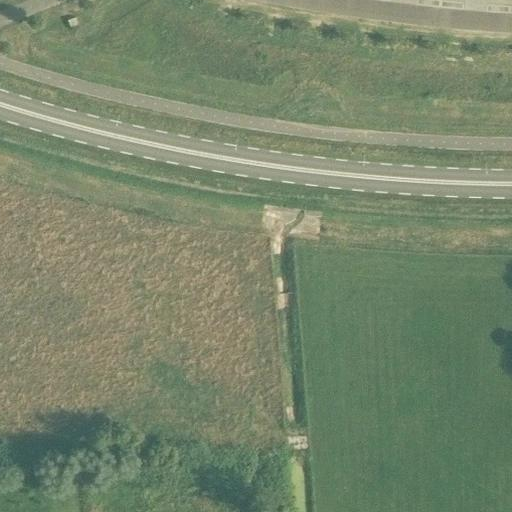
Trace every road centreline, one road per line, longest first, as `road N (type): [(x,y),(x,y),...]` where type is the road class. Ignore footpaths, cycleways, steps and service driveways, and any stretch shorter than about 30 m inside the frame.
road 1 (secondary): [(511,175),(426,174),(217,149),(0,95)]
road 2 (secondary): [(0,112),(232,167),(511,192)]
road 3 (residential): [(294,0),(511,25)]
